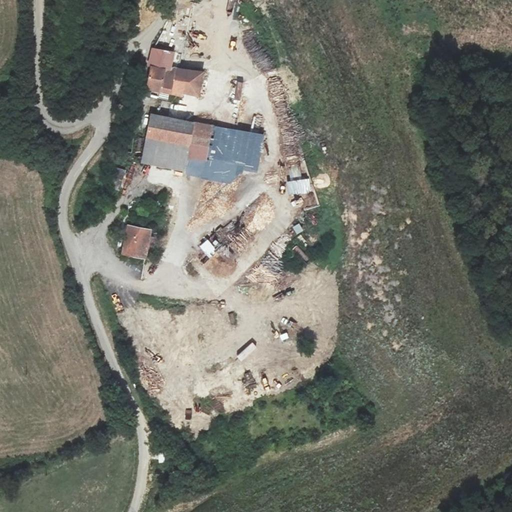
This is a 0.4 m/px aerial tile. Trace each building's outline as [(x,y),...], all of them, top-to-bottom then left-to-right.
[(151,65),(170,69),(173,65),(174,53),(154,49),(151,65)] [(170,69),(151,65),(149,89),(183,97),(185,93),(201,97),(202,93),(203,74),(170,69)] [(142,162),(202,175),(212,127),(151,115),(142,162)] [(212,127),(202,175),(240,182),(243,166),(257,168),(263,137),(212,127)] [(127,167),(115,163),(108,186),(119,189),(127,167)] [(152,232),(131,228),(125,255),(146,259),(152,232)] [(198,247),(208,259),(218,250),(208,238),(198,247)] [(191,275),(204,272),(202,262),(188,265),(191,275)]
